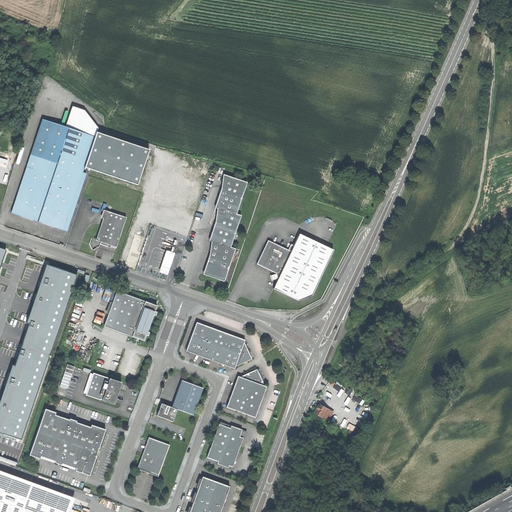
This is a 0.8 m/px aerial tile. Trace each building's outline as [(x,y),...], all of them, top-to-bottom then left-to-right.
[(36,221),(63,230),(84,167),(138,185),(149,150),(91,130),(92,127),(83,115),(85,112),(84,110),(74,107),(73,109),(71,108),(65,127),(42,119),(11,212),(36,221)] [(209,276),(224,282),(235,249),(231,247),(232,242),(241,216),(236,214),(247,183),(226,175),(221,188),(217,201),(218,201),(217,209),(220,209),(216,222),(211,234),(213,235),(211,242),(214,243),(210,254),(205,267),(206,268),(206,270),(207,272),(208,275),(209,276)] [(116,248),(126,218),(106,211),(103,219),(101,225),(96,239),(96,240),(101,242),(100,244),(107,247),(108,244),(111,245),(111,247),(116,248)] [(294,246),(278,280),(275,284),(273,289),(298,300),(311,296),(333,250),(326,247),(299,234),(294,246)] [(278,279),(278,280),(294,246),(291,245),(288,250),(268,241),(257,264),(276,273),(276,274),(277,276),(278,279)] [(174,252),(166,249),(158,272),(167,275),(174,252)] [(10,364),(0,392),(0,430),(20,437),(77,275),(45,264),(25,321),(28,322),(13,365),(10,364)] [(146,302),(117,291),(104,326),(137,338),(139,339),(144,341),(146,335),(147,332),(153,315),(155,311),(157,306),(146,302)] [(240,339),(237,337),(224,333),(221,331),(212,328),(209,327),(202,325),(199,323),(196,322),(186,351),(196,355),(224,365),(234,369),(235,366),(244,342),(245,340),(240,339)] [(244,342),(235,366),(252,359),(244,342)] [(67,388),(74,367),(67,364),(60,386),(67,388)] [(240,377),(264,386),(256,370),(243,376),(240,377)] [(102,400),(114,404),(120,386),(121,384),(121,382),(109,378),(109,380),(107,379),(108,378),(93,373),(93,374),(86,395),(101,400),(101,399),(102,399),(102,400)] [(266,387),(264,386),(240,377),(238,376),(226,407),(255,417),(257,413),(258,413),(258,412),(259,410),(258,410),(262,398),(263,398),(264,395),(263,395),(266,387)] [(172,407),(177,409),(193,415),(203,389),(182,381),(172,407)] [(172,421),(177,409),(172,407),(163,404),(161,404),(157,416),(172,421)] [(315,413),(324,418),(328,410),(329,409),(320,404),(320,406),(319,406),(318,406),(317,407),(317,408),(318,409),(317,410),(315,413)] [(75,471),(89,476),(96,456),(95,456),(96,452),(97,449),(98,449),(105,430),(91,425),(90,427),(76,422),(77,421),(69,419),(69,420),(55,415),(56,412),(45,409),(29,455),(40,459),(41,456),(55,461),(54,462),(61,465),(62,463),(76,468),(75,471)] [(228,465),(232,467),(243,438),(239,437),(242,430),(231,426),(230,428),(219,424),(207,457),(217,461),(217,464),(228,468),(228,465)] [(158,476),(158,475),(139,468),(150,438),(149,437),(147,441),(143,454),(137,469),(144,472),(147,473),(148,473),(149,473),(158,476)] [(139,468),(158,475),(169,445),(150,438),(139,468)] [(69,511),(75,498),(0,470),(0,511),(69,511)] [(189,511),(220,511),(224,501),(225,501),(226,499),(225,499),(230,486),(203,476),(197,492),(189,511)]
